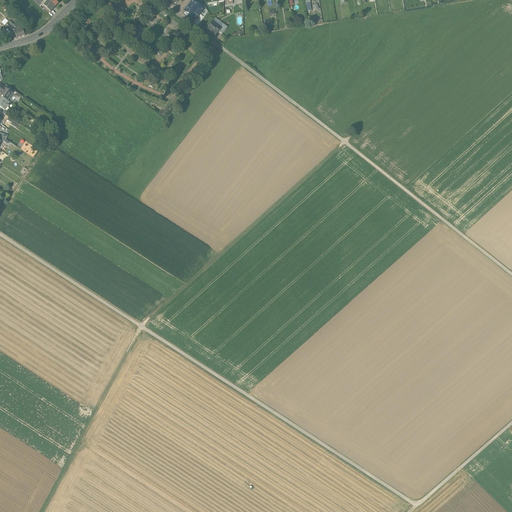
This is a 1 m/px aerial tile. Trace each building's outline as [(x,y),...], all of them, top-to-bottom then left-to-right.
[(55,7),(47,0),(43,0),(46,3),(44,6),(49,10),(50,12),(55,7)] [(198,5),(197,4),(195,2),(194,2),(193,1),(192,3),(191,3),(189,6),(200,14),(203,10),(202,8),(198,5)] [(200,14),(189,6),(187,8),(187,9),(187,10),(186,12),(187,12),(187,13),(189,15),(190,15),(196,19),(200,14)] [(221,28),(214,22),(208,29),(216,36),(219,32),(222,28),(221,28)] [(224,24),(221,28),(222,28),(219,32),(223,34),(228,27),(224,24)] [(17,31),(14,31),(17,39),(25,36),(25,35),(27,34),(24,28),(17,31)] [(17,98),(12,94),(9,92),(4,88),(3,88),(0,85),(0,92),(1,93),(0,93),(0,96),(9,103),(10,101),(11,102),(12,101),(13,101),(15,99),(16,100),(17,98)] [(21,96),(11,89),(9,92),(12,94),(17,98),(19,99),(21,96)] [(9,103),(0,96),(0,107),(4,111),(4,110),(7,106),(8,107),(10,104),(9,103)]
